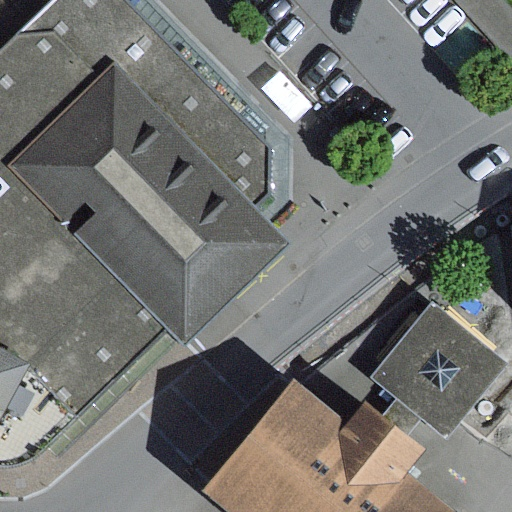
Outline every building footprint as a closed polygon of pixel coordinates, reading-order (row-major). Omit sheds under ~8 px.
[(274,136),(140,0),(52,0),(0,51),(0,337),(37,355),(81,408),(174,317),(188,330),(196,337),(296,234),(261,194),(273,184),(274,136)] [(140,0),(274,136),(276,109),(170,0),(140,0)] [(504,367),(427,306),(367,381),(393,401),(371,428),(398,449),(418,424),(443,443),(504,367)] [(81,408),(50,438),(64,452),(188,330),(174,317),(81,408)] [(50,438),(81,408),(37,355),(0,337),(0,456),(3,457),(14,458),(24,456),(33,453),(42,447),(50,438)] [(333,435),(281,394),(194,503),(205,511),(432,511),(397,484),(414,463),(398,449),(371,428),(351,412),(333,435)]
